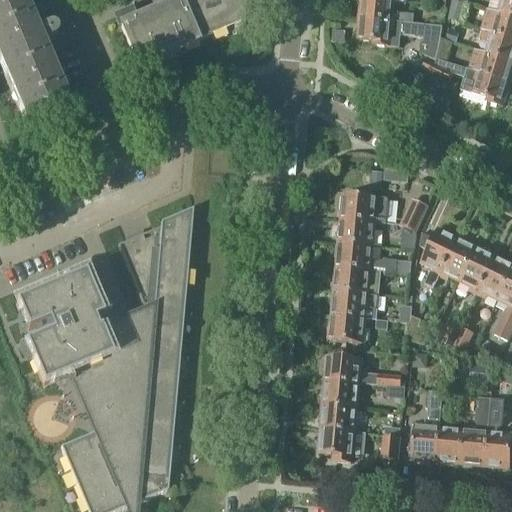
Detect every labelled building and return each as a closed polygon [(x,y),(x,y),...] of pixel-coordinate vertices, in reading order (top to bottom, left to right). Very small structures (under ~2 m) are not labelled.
[(42,47),(53,42),(55,41),(55,39),(56,38),(56,37),(57,36),(56,35),(56,33),(55,32),(54,31),(53,30),(52,30),(51,29),(49,29),(48,30),(44,21),(33,26),(21,0),(0,0),(0,67),(24,124),(66,106),(42,47)] [(118,30),(121,28),(138,69),(254,20),(246,0),(185,0),(141,19),(136,8),(116,17),(113,18),(118,30)] [(420,0),(421,8),(444,9),(445,1),(432,0),(420,0)] [(511,0),(490,0),(491,1),(502,4),(499,16),(511,19),(511,0)] [(392,4),(364,1),(362,22),(413,28),(413,27),(413,18),(402,17),(391,16),(392,4)] [(455,25),(461,5),(451,3),(448,23),(455,25)] [(511,19),(499,16),(487,12),(481,33),(483,34),(511,42),(511,19)] [(400,40),(424,42),(422,58),(435,65),(436,63),(439,52),(440,42),(442,30),(413,27),(413,28),(362,22),(360,43),(375,44),(374,49),(399,51),(400,40)] [(511,42),(483,34),(481,33),(478,42),(488,45),(485,56),(511,64),(511,42)] [(332,34),(331,47),(343,48),(344,35),(332,34)] [(453,46),(445,43),(440,42),(439,52),(436,63),(446,66),(453,46)] [(473,52),(467,72),(509,85),(511,73),(511,64),(485,56),(483,56),(483,55),(473,52)] [(435,66),(427,62),(421,73),(427,76),(430,77),(435,66)] [(435,65),(435,66),(452,75),(465,80),(467,72),(447,66),(446,66),(436,63),(435,65)] [(435,66),(430,77),(438,81),(447,86),(452,75),(435,66)] [(509,85),(467,72),(465,80),(461,92),(489,100),(488,105),(501,109),(509,85)] [(427,76),(421,88),(429,92),(438,81),(430,77),(427,76)] [(385,183),(406,184),(406,175),(385,174),(385,183)] [(375,228),(385,228),(397,228),(397,227),(387,226),(389,202),(377,202),(377,204),(344,200),(342,224),(375,228)] [(412,204),(400,228),(416,236),(428,211),(412,204)] [(143,309),(146,309),(146,314),(179,316),(188,219),(187,219),(117,249),(143,309)] [(375,228),(342,224),(339,248),(372,251),(375,228)] [(424,288),(433,292),(439,280),(441,280),(459,243),(438,233),(434,242),(422,236),(420,250),(428,254),(423,265),(433,271),(424,288)] [(441,280),(449,284),(451,279),(461,284),(477,252),(459,243),(441,280)] [(382,276),(393,277),(407,278),(408,267),(396,266),(396,263),(383,262),(381,264),(371,263),(372,251),(339,248),(337,272),(382,276)] [(461,284),(471,289),(469,294),(477,298),(495,261),(477,252),(461,284)] [(477,298),(486,303),(489,298),(498,303),(511,274),(511,269),(495,261),(477,298)] [(368,299),(368,298),(380,299),(382,276),(337,272),(335,296),(368,299)] [(507,313),(506,312),(493,339),(508,346),(511,338),(511,274),(498,303),(509,308),(507,313)] [(69,379),(94,437),(60,452),(85,511),(126,511),(167,495),(183,317),(179,316),(146,314),(132,320),(130,315),(117,321),(119,325),(98,334),(94,324),(102,321),(84,278),(15,307),(27,335),(48,327),(52,336),(24,348),(42,390),(69,379)] [(365,324),(377,324),(380,299),(368,298),(368,299),(335,296),(332,320),(365,324)] [(400,310),(398,326),(409,327),(410,327),(410,319),(411,320),(412,311),(400,310)] [(409,327),(408,336),(407,342),(412,343),(418,330),(421,323),(411,320),(410,319),(410,327),(409,327)] [(365,324),(332,320),(330,343),(363,347),(364,333),(387,334),(387,325),(377,324),(365,324)] [(430,334),(418,330),(412,343),(425,346),(430,334)] [(437,345),(451,352),(452,349),(460,353),(468,337),(459,333),(456,340),(442,334),(437,345)] [(359,387),(387,390),(387,391),(399,392),(400,391),(401,380),(360,376),(361,364),(328,361),(326,385),(359,388),(359,387)] [(469,376),(488,378),(489,365),(470,364),(469,376)] [(359,388),(326,385),(323,410),(356,413),(359,388)] [(399,392),(387,391),(385,401),(403,403),(404,391),(400,391),(399,392)] [(428,432),(415,431),(413,463),(436,465),(439,433),(443,396),(428,395),(426,421),(429,423),(428,432)] [(484,469),(489,413),(490,402),(479,402),(478,411),(476,413),(475,425),(477,428),(476,436),(463,435),(460,467),(484,469)] [(356,413),(323,410),(321,434),(354,438),(356,413)] [(498,414),(489,413),(484,469),(508,471),(511,439),(496,438),(498,414)] [(398,442),(399,432),(386,431),(385,440),(398,442)] [(439,433),(436,465),(460,467),(463,435),(439,433)] [(354,438),(321,434),(318,458),(333,459),(332,465),(343,466),(343,460),(351,461),(354,438)] [(385,440),(384,440),(381,463),(397,465),(400,442),(398,442),(385,440)]
